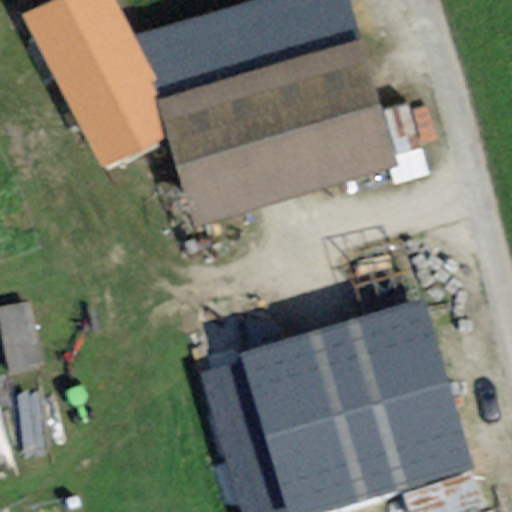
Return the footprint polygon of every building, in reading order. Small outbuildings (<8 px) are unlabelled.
[(85,0),(56,0),(25,17),(99,150),(153,120),(85,0)] [(282,0),(139,42),(188,209),(377,153),(332,0),(282,0)] [(376,312),(423,307),(418,255),(371,259),(376,312)] [(207,371),(246,511),(355,511),(480,477),(432,307),(207,371)] [(0,313),(0,370),(27,365),(15,310),(0,313)]
